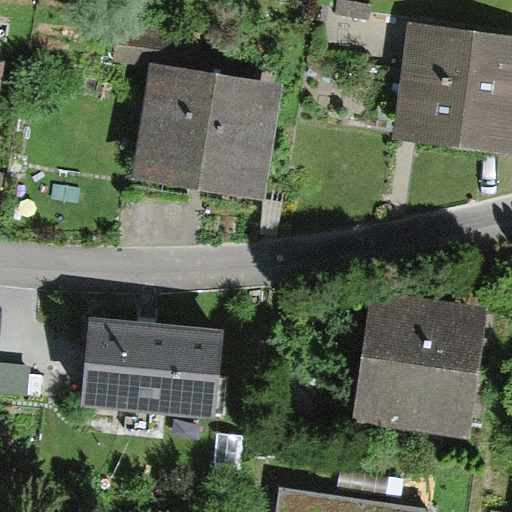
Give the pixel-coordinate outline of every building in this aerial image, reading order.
[(381,154),(511,171),(511,164),(511,57),(395,42),(381,154)] [(260,216),(275,100),(130,82),(115,197),(260,216)] [(475,324),(356,305),(335,433),(455,451),(475,324)] [(208,433),(217,347),(90,333),(80,419),(208,433)] [(511,511),(511,481),(495,479),(491,511),(511,511)]
